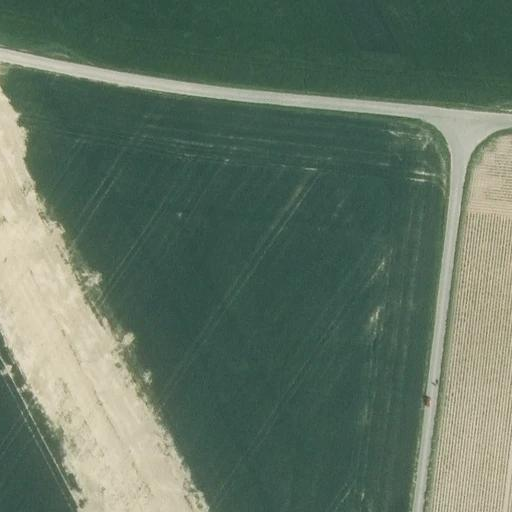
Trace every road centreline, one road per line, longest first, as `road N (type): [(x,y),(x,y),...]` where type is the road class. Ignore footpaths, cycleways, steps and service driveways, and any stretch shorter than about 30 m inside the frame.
road 1 (unclassified): [(467,116),(223,94),(0,53)]
road 2 (unclassified): [(467,116),(418,511)]
